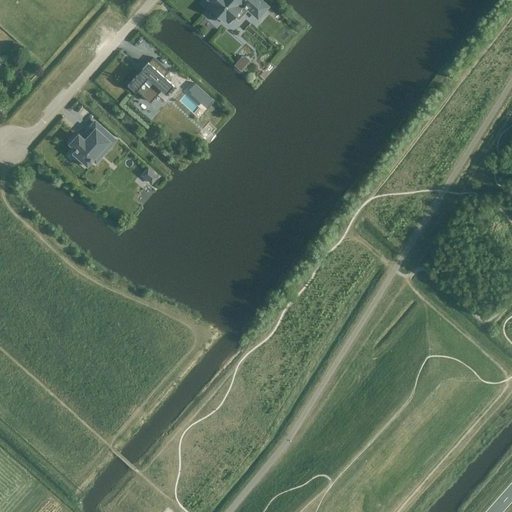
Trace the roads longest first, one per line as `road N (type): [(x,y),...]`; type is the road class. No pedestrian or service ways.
road 1 (unknown): [(511,114),(280,464),(334,511)]
road 2 (unclassified): [(155,0),(29,136)]
